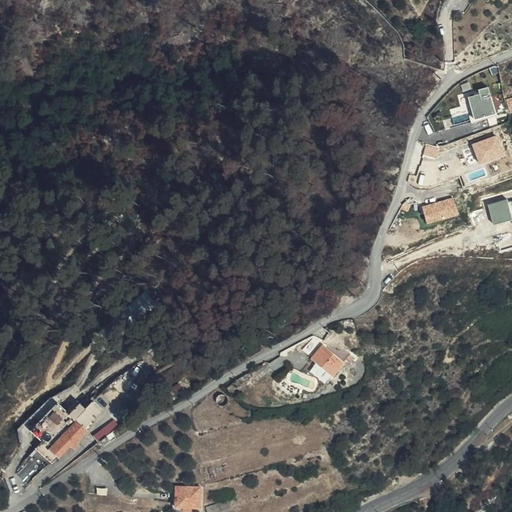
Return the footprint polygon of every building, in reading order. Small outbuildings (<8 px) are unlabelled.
[(469,96),(475,118),(496,112),(489,86),(479,89),(481,93),(469,96)] [(499,135),(473,144),(480,163),(506,154),(499,135)] [(453,197),(423,206),(428,222),(458,214),(453,197)] [(511,219),(511,201),(510,202),(509,199),(491,204),(496,224),(511,219)] [(133,324),(157,303),(146,291),(122,312),(133,324)] [(305,354),(312,360),(322,347),(342,363),(344,361),(316,339),(305,354)] [(322,347),(312,360),(332,376),(342,363),(322,347)] [(75,448),(88,433),(86,430),(95,419),(80,405),(70,416),(58,404),(33,432),(43,441),(37,449),(54,464),(72,446),(75,448)] [(112,442),(109,437),(102,442),(105,446),(112,442)] [(201,507),(202,487),(178,486),(177,506),(201,507)] [(219,511),(227,510),(225,502),(209,506),(210,511),(219,511)]
